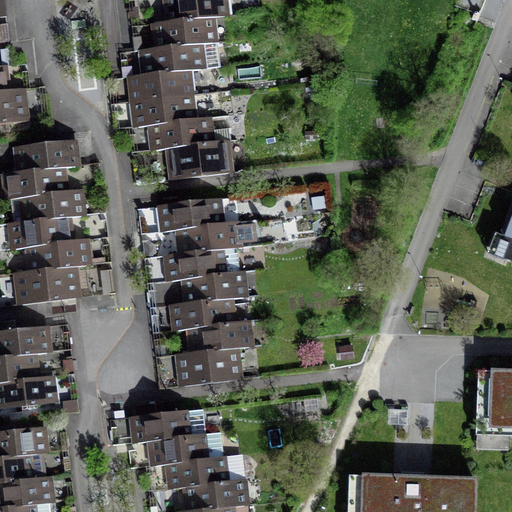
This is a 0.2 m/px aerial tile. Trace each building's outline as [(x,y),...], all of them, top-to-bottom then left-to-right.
[(188,95),(185,71),(200,69),(197,44),(211,43),(208,18),(224,17),(221,0),(168,0),(169,4),(171,23),(156,25),(157,32),(159,49),(144,51),(145,57),(147,76),(133,77),(133,84),(136,102),(137,110),(139,128),(153,126),(154,131),(156,150),(171,149),(172,157),(175,180),(228,174),(224,142),(230,142),(228,128),(208,131),(206,119),(191,121),(188,95)] [(0,126),(24,123),(21,97),(20,89),(11,91),(9,72),(2,73),(2,70),(2,67),(0,67),(0,126)] [(31,246),(34,271),(17,273),(21,304),(75,298),(72,275),(71,267),(86,265),(84,249),(83,240),(69,242),(67,226),(66,218),(81,216),(79,199),(78,190),(63,192),(61,176),(60,168),(74,166),(73,150),(71,141),(19,147),(22,172),(7,174),(10,198),(13,224),(16,248),(31,246)] [(189,291),(190,304),(175,305),(176,315),(178,330),(193,328),(194,338),(196,353),(181,354),(182,362),(185,386),(237,380),(234,348),(249,347),(246,322),(231,324),(228,299),(242,298),(240,273),(237,248),(234,224),(219,226),(216,200),(163,206),(165,218),(166,232),(181,230),(182,240),(184,254),(169,256),(170,263),(172,281),(187,279),(189,291)] [(511,214),(495,261),(511,266),(511,214)] [(33,362),(32,355),(47,353),(45,334),(44,327),(0,331),(0,409),(53,404),(51,387),(50,378),(35,380),(33,362)] [(511,379),(480,379),(478,435),(511,435),(511,379)] [(190,495),(192,511),(181,511),(229,511),(229,506),(244,505),(241,480),(226,482),(223,457),(220,433),(205,435),(202,409),(135,417),(136,428),(138,443),(153,441),(154,451),(156,465),(170,463),(171,473),(173,488),(189,487),(190,495)] [(0,511),(34,511),(34,504),(49,502),(47,486),(46,477),(30,479),(29,465),(28,455),(43,453),(41,436),(40,428),(0,432),(0,511)] [(350,484),(349,511),(468,511),(469,487),(350,484)]
